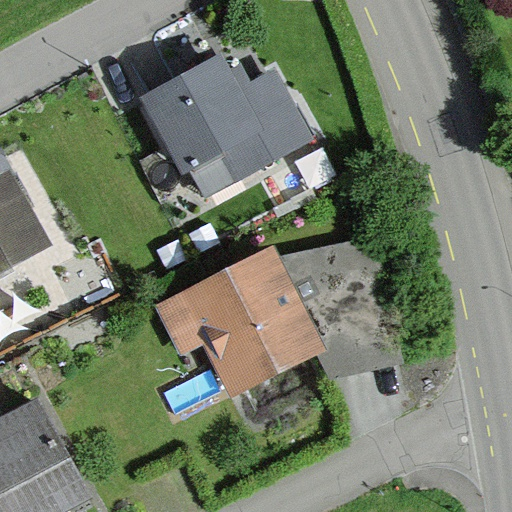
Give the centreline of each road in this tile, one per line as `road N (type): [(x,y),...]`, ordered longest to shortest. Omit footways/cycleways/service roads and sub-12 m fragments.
road 1 (tertiary): [(389,0),(475,239),(511,425)]
road 2 (residential): [(511,425),(430,443),(273,511)]
road 3 (residential): [(156,0),(0,85)]
